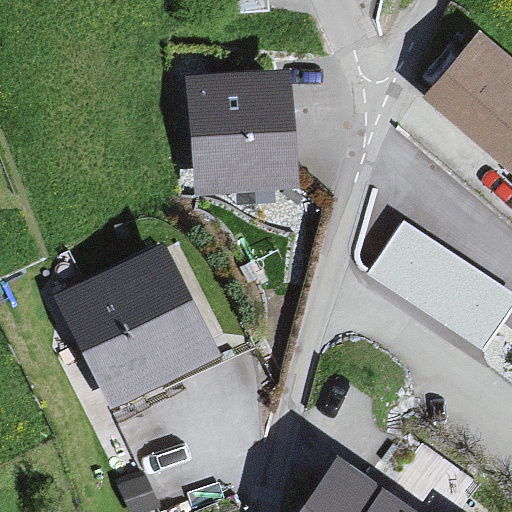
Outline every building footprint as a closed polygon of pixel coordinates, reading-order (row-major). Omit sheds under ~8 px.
[(511,76),(458,30),(407,89),(511,179),(511,76)] [(274,71),(177,80),(187,182),(283,173),(274,71)] [(511,274),(402,207),(367,262),(485,336),(511,293),(511,274)] [(142,249),(41,302),(91,397),(192,345),(142,249)] [(398,511),(326,463),(293,511),(398,511)]
